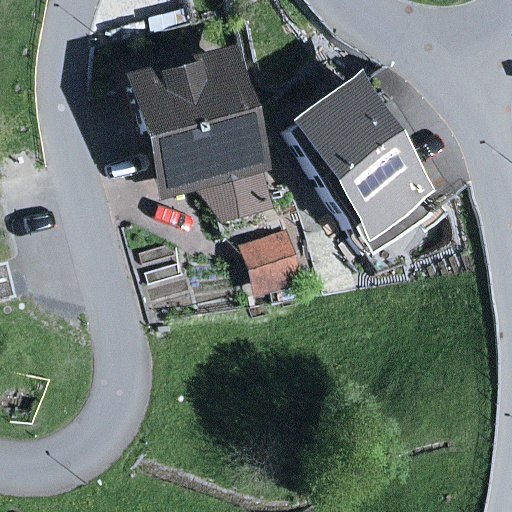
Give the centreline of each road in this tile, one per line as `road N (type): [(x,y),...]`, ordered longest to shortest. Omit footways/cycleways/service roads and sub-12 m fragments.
road 1 (residential): [(83,0),(72,51),(77,141),(121,344),(109,407),(77,446),(0,463)]
road 2 (residential): [(511,247),(493,146),(461,46)]
road 3 (residential): [(346,0),(387,35),(461,46)]
